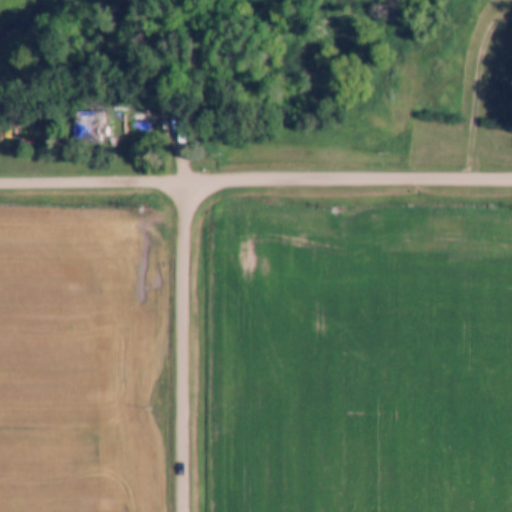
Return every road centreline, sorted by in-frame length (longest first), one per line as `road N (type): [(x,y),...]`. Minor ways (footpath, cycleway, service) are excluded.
road 1 (tertiary): [(0,185),(511,181)]
road 2 (residential): [(184,511),(185,183)]
road 3 (track): [(468,181),(482,57),(511,1)]
